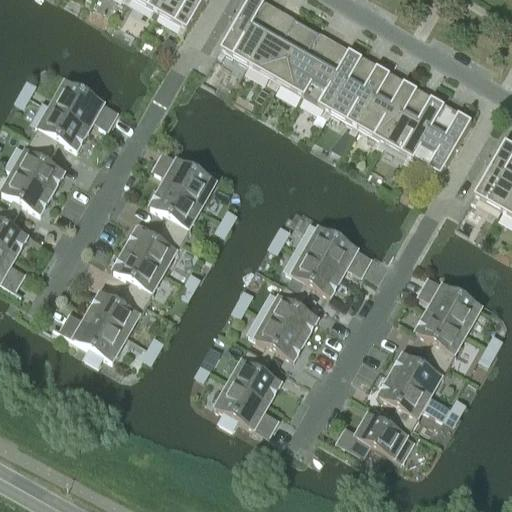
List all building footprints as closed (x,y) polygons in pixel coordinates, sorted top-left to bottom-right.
[(125,0),(126,0),(122,7),(128,10),(132,3),(130,3),(131,0),(125,0)] [(155,26),(158,20),(157,19),(168,0),(131,0),(130,3),(132,3),(152,16),(149,23),(155,26)] [(168,0),(157,19),(158,20),(179,32),(176,38),(182,42),(205,0),(168,0)] [(224,58),(247,71),(266,38),(251,29),(263,8),(250,0),(215,61),(221,64),(224,58)] [(271,93),(305,32),(293,25),(281,46),(266,38),(247,71),(269,84),(266,90),(271,93)] [(305,32),(271,93),(275,96),(279,89),(301,102),(321,69),(306,60),(318,39),(305,32)] [(321,69),(301,102),(324,115),(320,121),(327,125),(330,119),(329,118),(348,85),(349,85),(361,64),(347,56),(335,77),(321,69)] [(354,141),(357,135),(356,134),(375,101),(377,101),(389,80),(375,72),(363,93),(349,85),(348,85),(329,118),(330,119),(351,131),(348,137),(354,141)] [(381,157),(385,150),(383,150),(403,116),(404,117),(416,96),(402,88),(390,109),(377,101),(375,101),(356,134),(357,135),(378,147),(375,153),(381,157)] [(42,111),(87,137),(92,129),(104,136),(115,118),(64,89),(50,114),(43,110),(42,111)] [(417,125),(404,117),(403,116),(383,150),(385,150),(406,162),(402,169),(408,172),(412,166),(410,165),(430,132),(431,133),(443,112),(429,104),(417,125)] [(29,146),(52,159),(58,147),(75,157),(87,137),(42,111),(30,131),(36,135),(29,146)] [(445,140),(431,133),(430,132),(410,165),(412,166),(433,178),(429,184),(435,188),(470,127),(457,119),(445,140)] [(52,159),(29,146),(23,157),(17,154),(5,174),(50,200),(62,180),(45,170),(52,159)] [(478,204),(500,217),(511,196),(511,179),(505,175),(511,162),(511,151),(503,146),(468,207),(474,210),(478,204)] [(161,193),(199,215),(214,189),(163,160),(153,178),(165,186),(161,193)] [(50,200),(5,174),(5,175),(12,179),(0,199),(12,206),(6,216),(0,213),(15,222),(21,211),(38,221),(50,200)] [(199,215),(161,193),(149,214),(166,224),(160,235),(182,248),(189,236),(188,235),(199,215)] [(511,196),(500,217),(511,223),(511,196)] [(15,222),(0,213),(0,256),(13,264),(25,243),(8,234),(15,222)] [(296,257),(341,283),(345,275),(358,282),(368,264),(310,231),(296,257)] [(182,248),(160,235),(153,246),(136,236),(124,257),(162,279),(174,259),(175,260),(182,248)] [(13,264),(0,256),(0,290),(19,302),(20,301),(12,296),(21,279),(9,272),(13,264)] [(162,279),(124,257),(112,278),(130,288),(123,299),(146,312),(152,300),(151,299),(162,279)] [(283,292),(305,305),(311,294),(329,304),(341,283),(296,257),(284,278),(302,288),(296,299),(283,292)] [(426,319),(464,341),(479,315),(429,285),(418,304),(431,311),(426,319)] [(305,305),(283,292),(276,303),(271,300),(259,321),(304,347),(316,326),(298,316),(305,305)] [(146,312),(123,299),(117,310),(99,300),(88,321),(126,343),(137,323),(139,324),(146,312)] [(464,341),(426,319),(414,339),(432,349),(425,360),(447,373),(454,361),(453,361),(464,341)] [(126,343),(88,321),(83,329),(71,321),(61,338),(53,334),(52,335),(88,356),(83,364),(97,372),(102,364),(111,369),(126,343)] [(304,347),(259,321),(247,342),(265,352),(259,363),(246,355),(246,356),(268,369),(274,357),(292,367),(304,347)] [(268,369),(246,356),(239,368),(240,369),(229,389),(267,411),(279,390),(261,380),(268,369)] [(447,373),(425,360),(419,372),(401,362),(390,382),(446,415),(447,415),(428,404),(439,385),(441,385),(447,373)] [(446,415),(390,382),(378,403),(395,413),(388,424),(411,437),(418,425),(416,424),(421,415),(440,426),(446,415)] [(267,411),(229,389),(214,414),(223,419),(218,428),(231,436),(236,427),(273,448),(274,447),(265,442),(275,425),(262,418),(267,411)] [(411,437),(388,424),(384,432),(367,422),(356,441),(346,435),(337,451),(360,464),(368,451),(399,469),(412,448),(398,439),(402,432),(410,437),(411,437)]
